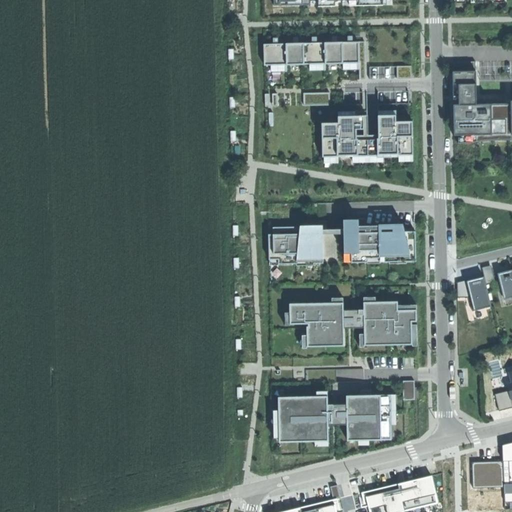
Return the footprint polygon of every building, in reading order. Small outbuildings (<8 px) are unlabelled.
[(355,40),(263,43),(264,63),(360,60),(359,40),(355,40)] [(454,96),(464,96),(464,95),(472,94),(472,96),(476,96),(475,61),(453,62),(454,96)] [(414,75),(413,64),(379,65),(380,77),(414,75)] [(331,91),(305,92),(306,103),(331,103),(331,91)] [(476,104),(476,101),(464,101),(464,104),(454,105),(454,119),(454,135),(511,134),(511,100),(511,101),(511,103),(480,104),(476,104)] [(337,121),(321,122),(322,155),(413,153),(412,119),(395,119),(395,112),(377,112),(378,134),(368,134),(367,123),(365,123),(362,123),(361,114),(337,115),(337,121)] [(358,219),(344,219),(344,229),(344,228),(354,228),(354,226),(359,226),(358,219)] [(381,232),(344,233),(344,253),(351,252),(352,262),(368,262),(368,258),(379,258),(380,262),(389,261),(389,257),(406,256),(406,261),(416,261),(415,231),(381,232)] [(322,233),(269,234),(269,259),(278,259),(297,258),(314,258),(323,258),(322,233)] [(486,285),(496,282),(491,265),(482,268),(484,276),(486,285)] [(511,299),(511,270),(507,272),(499,274),(506,301),(511,299)] [(486,285),(484,276),(471,279),(459,281),(459,295),(471,295),(475,309),(492,304),(486,285)] [(397,301),(364,302),(364,309),(364,327),(364,345),(412,344),(412,321),(417,321),(417,309),(398,310),(397,301)] [(343,302),(290,303),(290,324),(308,323),(308,326),(307,326),(307,346),(344,345),(344,328),(343,310),(343,302)] [(354,328),(364,327),(364,309),(343,310),(344,328),(354,328)] [(511,370),(511,371),(511,373),(511,380),(509,382),(511,389),(497,393),(501,409),(511,406),(511,370)] [(414,380),(403,381),(403,400),(414,400),(414,380)] [(346,395),(346,404),(347,424),(347,440),(392,439),(391,394),(369,395),(346,395)] [(327,396),(278,397),(279,442),(328,441),(328,425),(327,404),(327,396)] [(346,404),(327,404),(328,425),(347,424),(346,404)] [(511,441),(502,445),(504,502),(511,501),(511,441)] [(399,511),(438,503),(431,475),(376,489),(365,491),(370,511),(399,511)]
